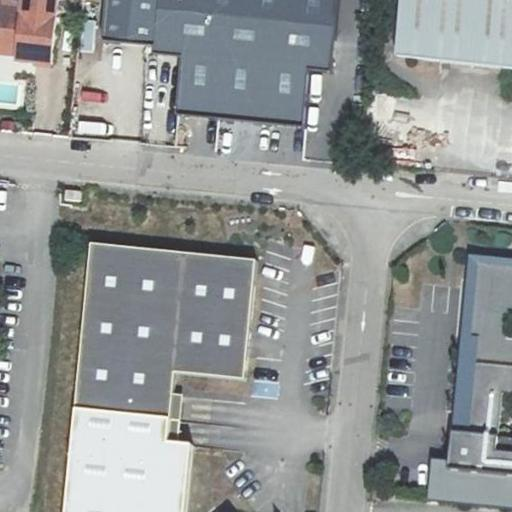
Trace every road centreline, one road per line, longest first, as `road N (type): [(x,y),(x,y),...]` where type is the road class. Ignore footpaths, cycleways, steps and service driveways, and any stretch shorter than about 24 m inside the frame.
road 1 (unclassified): [(378,193),(0,154)]
road 2 (unclassified): [(378,193),(346,511)]
road 3 (unclassified): [(511,206),(378,193)]
